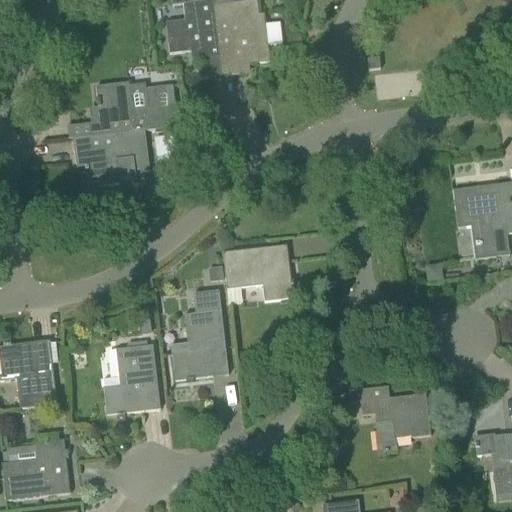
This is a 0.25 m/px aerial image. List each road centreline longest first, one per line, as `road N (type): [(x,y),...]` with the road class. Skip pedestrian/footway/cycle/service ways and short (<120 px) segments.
road 1 (residential): [(20,300),(103,285),(169,246),(292,148),(344,132)]
road 2 (residential): [(149,477),(272,438),(363,303)]
road 3 (residential): [(20,300),(0,117)]
road 4 (residential): [(363,303),(344,132)]
road 5 (residential): [(344,132),(511,105)]
road 6 (residential): [(344,132),(336,47),(356,0)]
road 7 (residential): [(0,117),(59,0)]
